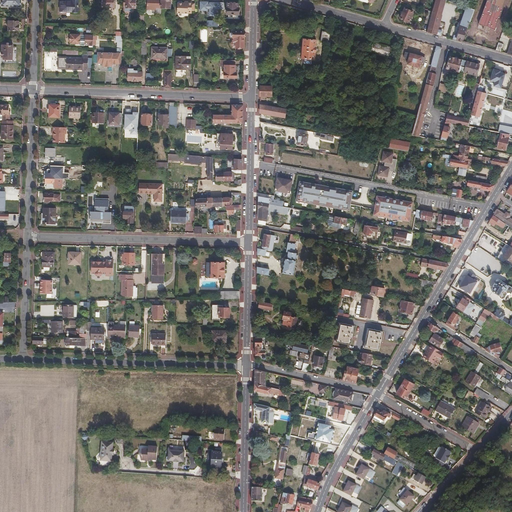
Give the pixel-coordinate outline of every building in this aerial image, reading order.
[(65,0),(65,2),(61,2),(61,11),(78,11),(79,0),(76,0),(65,0)] [(135,8),(136,8),(136,0),(127,0),(127,7),(123,7),(123,12),(133,13),(135,11),(135,8)] [(219,0),(212,0),(200,0),(200,10),(209,10),(209,15),(219,15),(219,0)] [(486,0),(478,24),(484,26),(483,30),(487,32),(489,28),(495,30),(505,0),(486,0)] [(192,13),(192,11),(193,2),(193,1),(188,1),(188,3),(185,3),(178,2),(177,12),(185,13),(188,13),(188,12),(192,13)] [(229,14),(229,19),(238,19),(238,14),(239,14),(239,7),(238,7),(238,3),(228,3),(228,14),(229,14)] [(430,19),(440,21),(444,7),(434,4),(432,12),(430,19)] [(462,21),(469,23),(474,10),(466,7),(462,21)] [(407,23),(413,12),(404,8),(399,18),(407,23)] [(426,32),(440,36),(442,31),(438,30),(440,21),(430,19),(429,23),(426,32)] [(19,21),(9,21),(9,30),(18,30),(19,21)] [(453,39),(463,42),(467,28),(460,26),(457,36),(454,35),(453,39)] [(244,47),(245,27),(234,27),(234,42),(236,42),(236,47),(244,47)] [(329,43),(330,33),(322,32),(321,41),(329,43)] [(94,45),(94,34),(86,34),(86,38),(81,38),(81,34),(71,33),(71,34),(70,34),(70,42),(71,42),(71,43),(81,43),(81,44),(86,45),(86,43),(90,43),(90,45),(94,45)] [(315,60),(317,41),(303,40),(301,59),(304,59),(304,64),(311,64),(312,60),(315,60)] [(375,54),(379,55),(388,58),(391,47),(378,44),(375,54)] [(13,45),(2,45),(2,57),(4,57),(4,59),(13,59),(13,45)] [(436,68),(442,48),(436,46),(431,66),(436,68)] [(167,48),(152,47),(152,58),(167,58),(167,48)] [(121,64),(122,53),(98,52),(98,64),(103,64),(103,66),(113,67),(113,64),(121,64)] [(408,64),(419,67),(420,63),(423,63),(425,62),(425,60),(424,58),(406,53),(404,58),(409,60),(408,64)] [(67,64),(67,68),(74,69),(74,68),(83,68),(88,68),(88,56),(83,56),(83,58),(67,57),(67,64)] [(177,56),(177,69),(186,69),(186,68),(190,68),(190,57),(177,56)] [(460,72),(463,61),(450,57),(447,69),(460,72)] [(236,61),(221,61),(221,65),(225,66),(225,77),(236,77),(237,73),(236,73),(236,61)] [(477,76),(480,65),(467,62),(464,72),(477,76)] [(133,69),(128,69),(128,80),(142,80),(142,72),(142,71),(133,71),(133,69)] [(500,72),(494,70),(490,81),(495,83),(494,87),(501,89),(505,75),(503,74),(502,75),(500,74),(500,72)] [(435,74),(429,72),(422,97),(412,136),(420,137),(428,106),(433,86),(437,74),(435,74)] [(428,106),(420,137),(423,138),(437,87),(433,86),(428,106)] [(272,87),(261,87),(261,97),(272,96),(272,87)] [(482,92),(478,91),(475,103),(470,119),(474,120),(479,121),(486,94),(482,92)] [(279,105),(260,102),(260,113),(285,118),(286,110),(283,109),(283,105),(280,105),(279,105)] [(2,120),(9,120),(10,114),(8,114),(9,106),(7,105),(0,104),(0,114),(2,115),(2,120)] [(50,104),(49,116),(59,117),(59,105),(50,104)] [(243,106),(232,105),(233,115),(214,115),(214,123),(243,123),(243,106)] [(174,106),(169,106),(169,115),(169,127),(169,128),(178,128),(178,106),(174,106)] [(80,107),(69,107),(69,117),(80,118),(80,107)] [(104,113),(93,112),(92,126),(97,127),(98,122),(104,123),(104,113)] [(110,124),(122,124),(123,113),(110,113),(110,124)] [(363,134),(364,124),(358,123),(358,124),(319,117),(319,116),(303,113),(301,124),(357,134),(357,133),(363,134)] [(152,114),(143,114),(142,124),(152,125),(152,114)] [(163,127),(169,127),(169,115),(158,115),(158,124),(164,124),(163,127)] [(470,120),(447,116),(446,122),(451,123),(468,127),(469,124),(470,120)] [(187,129),(204,129),(204,126),(197,126),(197,120),(187,119),(187,129)] [(11,125),(12,120),(9,120),(2,120),(1,120),(0,139),(12,139),(12,132),(11,132),(11,125)] [(442,121),(437,140),(440,141),(441,137),(444,126),(445,122),(442,121)] [(482,129),(501,133),(510,135),(511,135),(511,128),(492,124),(481,122),(479,129),(482,129)] [(388,141),(391,127),(381,124),(378,126),(375,138),(388,141)] [(444,126),(441,137),(447,138),(450,128),(444,126)] [(66,127),(53,127),(53,130),(52,130),(52,135),(53,135),(53,142),(64,142),(65,133),(66,133),(66,127)] [(328,135),(315,132),(314,137),(320,138),(320,139),(333,141),(334,137),(328,136),(328,135)] [(222,133),(221,149),(232,149),(233,134),(222,133)] [(299,146),(306,147),(308,135),(300,133),(297,145),(299,146)] [(497,148),(506,150),(510,135),(501,133),(499,139),(498,139),(497,142),(499,143),(497,148)] [(391,139),(389,148),(408,151),(410,142),(391,139)] [(461,147),(460,153),(469,154),(470,147),(461,145),(461,147)] [(56,148),(46,148),(45,158),(49,158),(49,157),(55,157),(56,148)] [(383,151),(382,162),(392,163),(394,152),(383,151)] [(453,155),(453,159),(471,163),(471,160),(468,159),(469,154),(460,153),(459,156),(453,155)] [(156,154),(152,154),(152,167),(168,167),(168,163),(156,163),(156,154)] [(213,179),(213,157),(185,155),(185,161),(185,163),(200,164),(200,162),(208,162),(207,179),(213,179)] [(264,157),(259,156),(259,161),(280,165),(281,158),(278,158),(277,161),(275,161),(275,160),(273,160),(264,158),(264,157)] [(242,170),(242,159),(234,158),(234,169),(242,170)] [(451,159),(450,164),(450,165),(467,168),(468,166),(473,167),(474,163),(471,163),(453,159),(451,159)] [(379,165),(378,176),(388,177),(390,166),(379,165)] [(234,180),(234,173),(232,173),(232,171),(224,172),(224,181),(232,181),(232,180),(234,180)] [(224,181),(224,172),(216,172),(215,181),(224,181)] [(63,179),(46,179),(45,188),(62,188),(63,179)] [(198,188),(198,180),(188,179),(188,184),(194,184),(194,188),(198,188)] [(481,189),(491,191),(495,185),(486,183),(482,183),(476,181),(468,180),(467,186),(481,188),(481,189)] [(353,190),(300,181),(297,201),(350,210),(353,190)] [(267,183),(259,182),(259,194),(274,196),(273,200),(279,200),(284,201),(286,187),(267,183)] [(162,184),(139,183),(139,193),(154,193),(154,201),(161,201),(162,184)] [(452,196),(461,198),(462,191),(453,189),(452,196)] [(53,193),(45,193),(45,202),(49,202),(49,201),(53,201),(53,194),(53,193)] [(376,195),(373,215),(411,221),(414,201),(376,195)] [(273,200),(259,196),(258,202),(278,206),(279,200),(273,200)] [(223,206),(222,197),(212,198),(212,208),(212,210),(215,210),(215,207),(223,206)] [(232,197),(231,197),(222,197),(223,206),(225,206),(225,205),(232,205),(232,197)] [(89,223),(111,223),(111,211),(104,211),(105,206),(109,206),(109,198),(95,198),(94,210),(90,210),(89,223)] [(207,203),(207,198),(196,199),(195,206),(204,206),(206,206),(206,203),(207,203)] [(278,206),(258,202),(258,225),(266,226),(267,221),(270,222),(272,210),(288,213),(289,212),(289,208),(283,207),(278,206)] [(238,204),(232,205),(225,205),(225,206),(226,209),(228,209),(228,214),(233,213),(233,209),(238,209),(238,204)] [(43,208),(42,223),(55,223),(56,208),(43,208)] [(493,215),(506,224),(511,228),(511,219),(510,218),(511,216),(506,212),(504,214),(497,209),(493,215)] [(187,211),(171,210),(171,222),(186,222),(187,211)] [(416,210),(416,213),(419,213),(419,212),(421,213),(420,219),(426,220),(428,212),(416,210)] [(133,212),(123,211),(123,218),(128,218),(128,222),(133,223),(133,212)] [(439,216),(439,214),(428,212),(426,220),(432,221),(433,215),(439,216)] [(442,223),(449,224),(450,216),(439,214),(439,216),(444,217),(442,223)] [(342,224),(346,225),(348,219),(330,215),(328,224),(330,227),(341,229),(342,224)] [(493,215),(489,223),(494,226),(495,225),(502,228),(506,224),(493,215)] [(461,223),(462,218),(450,216),(449,224),(455,225),(455,222),(461,223)] [(462,226),(470,227),(474,220),(462,218),(461,223),(460,227),(462,227),(462,226)] [(373,223),(366,222),(366,225),(365,225),(363,234),(369,236),(369,233),(372,234),(373,231),(377,232),(378,227),(373,226),(373,223)] [(214,225),(214,228),(214,231),(223,231),(223,228),(226,228),(226,223),(221,223),(221,225),(214,225)] [(406,243),(407,233),(395,231),(393,241),(406,243)] [(264,234),(262,250),(266,251),(270,251),(272,241),(274,241),(275,237),(264,234)] [(454,244),(459,245),(462,239),(443,236),(434,235),(433,239),(442,240),(442,242),(454,244)] [(296,244),(290,243),(288,243),(286,252),(288,253),(287,259),(285,258),(282,273),(292,275),(295,260),(293,260),(294,253),(296,244)] [(511,247),(510,246),(503,256),(511,262),(511,247)] [(54,252),(42,252),(42,266),(54,267),(54,252)] [(80,252),(69,252),(68,264),(80,264),(80,252)] [(134,253),(124,253),(124,264),(134,264),(134,253)] [(152,254),(151,274),(164,274),(164,264),(162,264),(162,254),(152,254)] [(111,275),(111,279),(113,279),(114,259),(106,259),(106,261),(91,261),(91,273),(94,273),(96,276),(100,276),(102,273),(105,273),(105,274),(111,275)] [(421,266),(444,270),(448,264),(422,259),(421,266)] [(224,262),(206,262),(206,277),(223,277),(224,262)] [(257,267),(257,274),(268,276),(269,270),(257,267)] [(132,295),(132,288),(132,280),(131,280),(132,275),(118,275),(118,280),(121,280),(121,296),(132,296),(132,295)] [(433,288),(437,282),(420,279),(418,285),(433,288)] [(509,287),(508,285),(506,284),(505,285),(498,281),(492,291),(499,295),(500,297),(502,299),(504,298),(507,293),(506,291),(509,287)] [(371,295),(384,297),(385,289),(373,286),(371,295)] [(469,289),(465,295),(471,299),(475,293),(469,289)] [(355,297),(356,292),(342,290),(341,298),(344,298),(344,295),(355,297)] [(370,319),(374,300),(364,298),(360,317),(370,319)] [(462,298),(454,310),(461,315),(465,309),(469,302),(462,298)] [(412,315),(415,303),(402,301),(399,311),(412,315)] [(260,302),(259,305),(259,308),(271,311),(272,304),(260,302)] [(73,317),(73,305),(73,304),(63,304),(63,316),(73,317)] [(212,304),(212,319),(220,319),(220,317),(229,317),(230,308),(227,308),(227,306),(223,305),(223,304),(212,304)] [(153,305),(152,319),(162,319),(163,305),(153,305)] [(485,309),(484,311),(483,312),(482,312),(478,318),(484,322),(488,316),(490,312),(485,309)] [(497,309),(494,314),(511,325),(511,319),(510,321),(504,317),(505,315),(497,309)] [(295,330),(297,318),(290,316),(290,313),(284,312),(283,319),(284,319),(283,324),(287,325),(286,328),(295,330)] [(453,312),(445,324),(454,330),(456,327),(454,326),(460,316),(453,312)] [(62,321),(51,321),(51,332),(61,332),(62,321)] [(119,337),(125,337),(125,325),(113,325),(113,322),(108,322),(107,339),(112,339),(113,335),(116,335),(119,335),(119,337)] [(350,345),(354,326),(340,323),(336,342),(350,345)] [(429,323),(426,328),(435,333),(438,328),(429,323)] [(90,324),(90,338),(104,339),(104,328),(100,328),(100,324),(90,324)] [(475,337),(478,333),(481,327),(476,324),(470,334),(475,337)] [(139,326),(129,325),(128,336),(139,337),(139,326)] [(378,351),(383,332),(368,329),(364,348),(378,351)] [(226,341),(226,331),(212,330),(212,341),(226,341)] [(444,339),(435,333),(429,341),(439,347),(444,339)] [(472,341),(476,344),(481,335),(478,333),(475,337),(472,341)] [(165,334),(153,334),(152,344),(161,344),(161,347),(165,348),(165,334)] [(84,338),(78,338),(75,338),(66,337),(65,337),(65,345),(79,345),(79,346),(84,346),(84,338)] [(255,338),(255,356),(262,356),(262,358),(263,359),(265,358),(265,357),(264,355),(264,347),(263,347),(263,338),(255,338)] [(466,346),(454,338),(451,343),(457,347),(463,351),(466,346)] [(485,350),(498,358),(499,356),(499,352),(502,351),(500,342),(489,346),(486,349),(485,350)] [(431,345),(425,354),(423,357),(433,363),(437,356),(440,358),(443,353),(431,345)] [(474,351),(466,346),(463,351),(471,356),(474,351)] [(331,347),(328,359),(335,361),(336,356),(333,356),(334,348),(331,347)] [(370,365),(372,355),(363,353),(362,359),(360,359),(358,359),(358,361),(359,362),(361,363),(370,365)] [(322,367),(324,358),(315,356),(313,365),(322,367)] [(342,380),(355,383),(359,369),(346,366),(342,380)] [(255,370),(254,384),(269,387),(269,385),(266,385),(266,372),(255,370)] [(476,383),(481,377),(474,372),(472,371),(465,382),(473,386),(475,383),(476,383)] [(286,382),(287,377),(277,375),(276,382),(281,383),(281,381),(286,382)] [(405,379),(400,386),(410,392),(414,384),(405,379)] [(480,387),(486,391),(490,384),(484,381),(480,387)] [(269,387),(254,384),(254,390),(270,394),(270,393),(278,395),(279,390),(269,387)] [(410,392),(400,386),(396,393),(406,399),(410,392)] [(334,388),(333,399),(352,402),(354,391),(334,388)] [(474,393),(486,401),(489,396),(477,389),(474,393)] [(449,418),(455,408),(440,401),(435,410),(449,418)] [(484,418),(491,407),(481,401),(475,412),(484,418)] [(271,408),(254,404),(254,410),(262,412),(261,423),(268,424),(269,409),(271,409),(271,408)] [(343,420),(345,409),(335,407),(332,418),(343,420)] [(421,412),(429,417),(433,409),(430,408),(428,411),(423,408),(421,412)] [(377,410),(374,415),(382,419),(384,420),(386,416),(389,417),(390,414),(388,413),(383,410),(382,413),(377,410)] [(467,426),(466,429),(473,433),(479,423),(467,416),(463,424),(467,426)] [(224,429),(214,429),(213,439),(223,439),(224,429)] [(328,444),(339,447),(344,438),(342,436),(338,442),(330,439),(328,444)] [(111,455),(111,449),(112,442),(101,442),(99,460),(111,461),(111,455)] [(282,479),(288,447),(281,445),(275,478),(282,479)] [(140,460),(147,460),(147,458),(149,458),(149,459),(156,460),(157,446),(147,446),(147,450),(141,449),(141,453),(140,453),(140,455),(141,455),(140,460)] [(387,447),(384,454),(385,455),(393,459),(394,459),(397,453),(387,447)] [(442,447),(433,462),(442,467),(446,460),(447,461),(447,460),(449,456),(449,455),(450,452),(442,447)] [(184,451),(168,450),(167,461),(178,462),(183,462),(184,451)] [(382,460),(385,455),(374,450),(371,454),(375,456),(374,458),(377,460),(379,458),(382,460)] [(211,465),(211,468),(220,469),(222,452),(212,452),(212,453),(208,453),(207,465),(211,465)] [(309,465),(311,465),(316,467),(319,455),(312,453),(309,465)] [(398,462),(403,465),(418,473),(421,468),(399,456),(400,454),(397,453),(394,459),(398,462)] [(393,459),(385,455),(382,460),(390,464),(393,459)] [(392,473),(397,476),(403,465),(398,462),(392,473)] [(364,480),(371,468),(362,463),(355,475),(364,480)] [(421,485),(426,477),(418,473),(414,481),(421,485)] [(303,485),(317,490),(319,483),(305,479),(303,485)] [(343,492),(353,496),(357,484),(347,480),(343,492)] [(262,488),(252,487),(251,501),(262,501),(262,488)] [(396,496),(406,506),(414,497),(404,487),(396,496)] [(293,504),(295,495),(294,495),(287,494),(286,498),(284,504),(292,506),(293,504)] [(304,511),(309,511),(312,504),(306,502),(298,501),(296,507),(305,508),(304,511)] [(350,511),(353,506),(341,502),(337,511),(350,511)]
